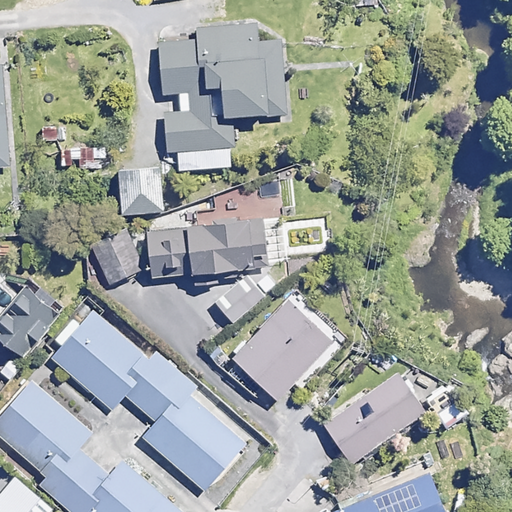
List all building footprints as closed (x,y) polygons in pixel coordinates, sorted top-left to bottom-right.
[(256,39),(255,23),(194,27),(195,38),(159,40),(165,149),(179,149),(180,168),(233,165),(230,113),(285,109),(280,38),(256,39)] [(2,64),(0,64),(0,163),(8,163),(2,64)] [(160,167),(115,169),(118,211),(162,209),(160,167)] [(243,203),(236,185),(214,193),(220,211),(243,203)] [(153,268),(160,267),(161,279),(195,274),(196,285),(219,282),(217,266),(251,261),(249,251),(264,248),(261,226),(248,228),(245,214),(147,228),(153,268)] [(145,264),(125,229),(93,246),(112,282),(145,264)] [(264,297),(246,274),(212,300),(231,324),(264,297)] [(59,310),(37,292),(0,336),(22,354),(59,310)] [(332,339),(288,295),(231,353),(275,396),(332,339)] [(148,360),(90,309),(51,354),(112,409),(126,394),(155,419),(142,434),(202,488),(244,441),(189,392),(193,387),(154,353),(148,360)] [(423,409),(395,371),(324,423),(352,461),(423,409)] [(91,433),(32,377),(0,411),(0,436),(79,511),(86,511),(87,511),(88,511),(181,511),(124,458),(107,475),(78,447),(91,433)] [(467,407),(456,393),(434,410),(445,424),(467,407)] [(444,511),(426,470),(328,511),(444,511)]
